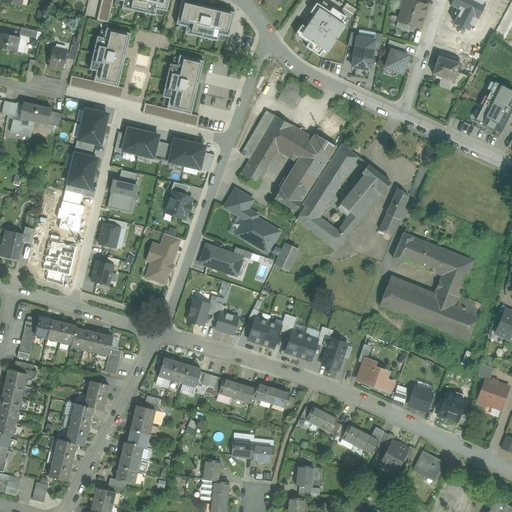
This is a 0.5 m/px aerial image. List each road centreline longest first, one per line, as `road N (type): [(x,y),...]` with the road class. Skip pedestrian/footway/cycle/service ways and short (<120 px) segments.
road 1 (residential): [(161,332),(316,380),(488,461)]
road 2 (residential): [(121,104),(72,306)]
road 3 (residential): [(229,140),(161,332)]
road 4 (residential): [(161,332),(66,511)]
road 5 (residential): [(272,41),(308,73),(402,117)]
road 6 (residential): [(402,117),(443,0)]
road 7 (residential): [(402,117),(511,168)]
